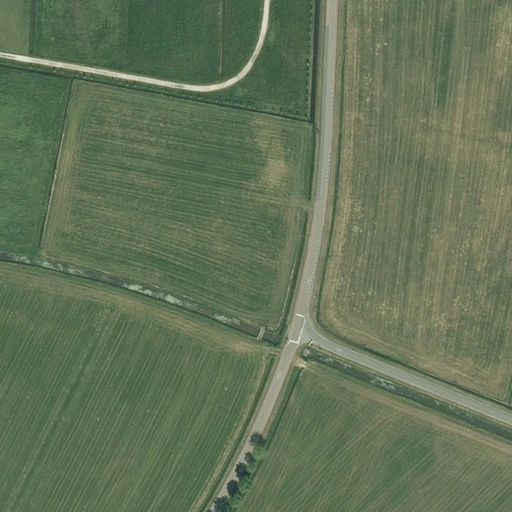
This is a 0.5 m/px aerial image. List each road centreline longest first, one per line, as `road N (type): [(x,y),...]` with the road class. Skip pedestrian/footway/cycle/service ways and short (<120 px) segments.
road 1 (tertiary): [(294,332),(320,205),(331,0)]
road 2 (unclassified): [(511,421),(294,332)]
road 3 (tertiary): [(213,511),(294,332)]
